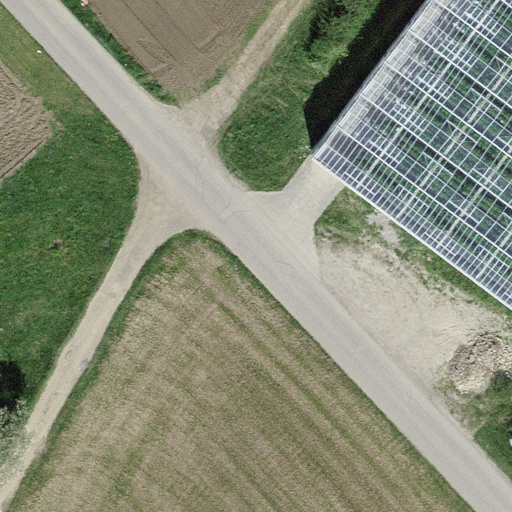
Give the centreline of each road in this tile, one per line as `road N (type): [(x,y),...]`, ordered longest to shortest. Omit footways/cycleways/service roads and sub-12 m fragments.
road 1 (residential): [(28,0),(504,511)]
road 2 (track): [(0,485),(183,172)]
